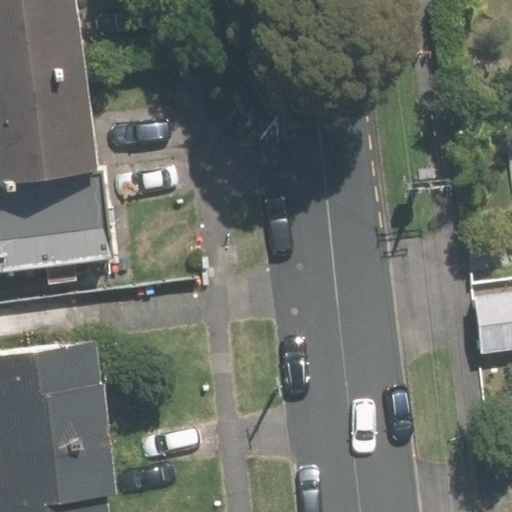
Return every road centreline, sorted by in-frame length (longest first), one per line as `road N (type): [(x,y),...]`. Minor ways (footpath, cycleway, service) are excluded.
road 1 (tertiary): [(318,133),(362,511)]
road 2 (tertiary): [(318,133),(260,0)]
road 3 (tertiary): [(340,0),(318,133)]
